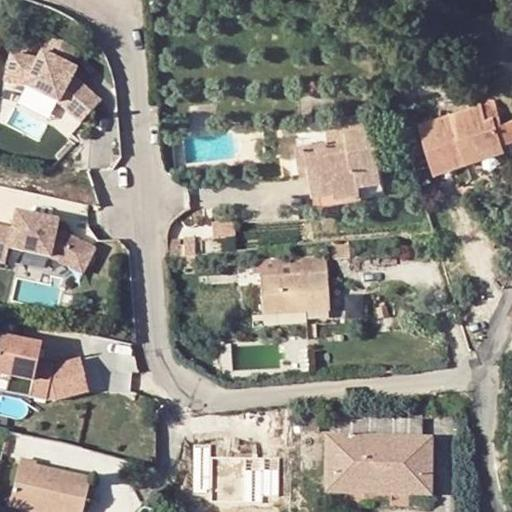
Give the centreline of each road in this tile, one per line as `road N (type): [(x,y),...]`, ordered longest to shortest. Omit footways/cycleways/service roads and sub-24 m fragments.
road 1 (unclassified): [(86,0),(130,45),(161,324),(185,378),(237,400),(456,378),(487,385)]
road 2 (residential): [(487,385),(498,511)]
